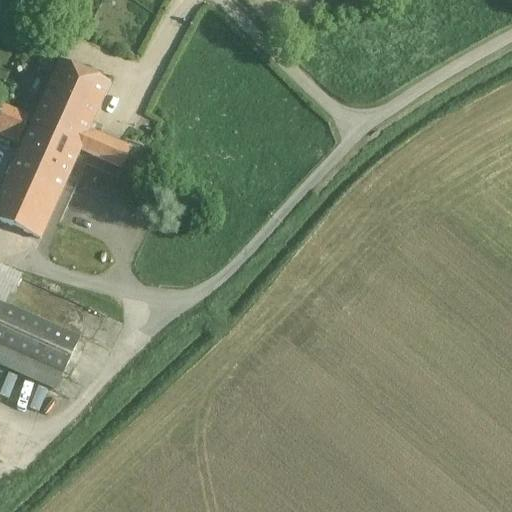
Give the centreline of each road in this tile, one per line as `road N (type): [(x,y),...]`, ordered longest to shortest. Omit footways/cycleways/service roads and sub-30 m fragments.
road 1 (unclassified): [(184,305),(246,260),(363,126)]
road 2 (unclassified): [(363,126),(305,83),(222,0)]
road 3 (unclassified): [(363,126),(511,36)]
